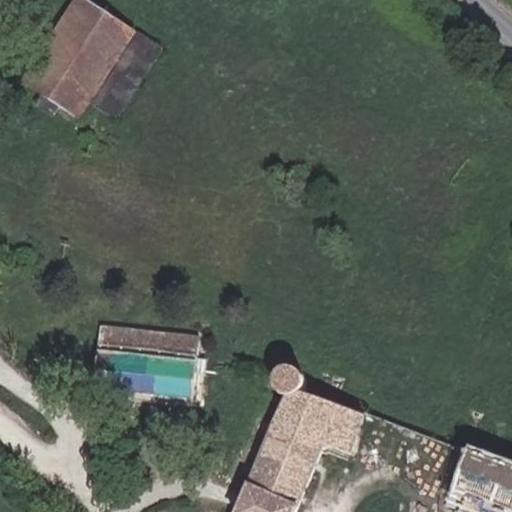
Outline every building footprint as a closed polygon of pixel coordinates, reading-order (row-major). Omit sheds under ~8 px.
[(72,117),(80,103),(125,33),(70,0),(67,0),(16,83),(34,94),(54,106),(72,117)] [(80,103),(108,119),(149,48),(125,33),(80,103)] [(46,119),(54,106),(34,94),(27,107),(46,119)] [(196,342),(103,334),(101,359),(194,365),(196,342)] [(99,397),(192,403),(194,365),(101,359),(99,397)] [(298,511),(324,453),(350,462),(370,415),(312,393),(312,377),(299,369),(281,376),(278,383),(277,392),(287,404),(242,511),(511,511),(511,470),(475,456),(454,510),(458,511),(298,511)]
